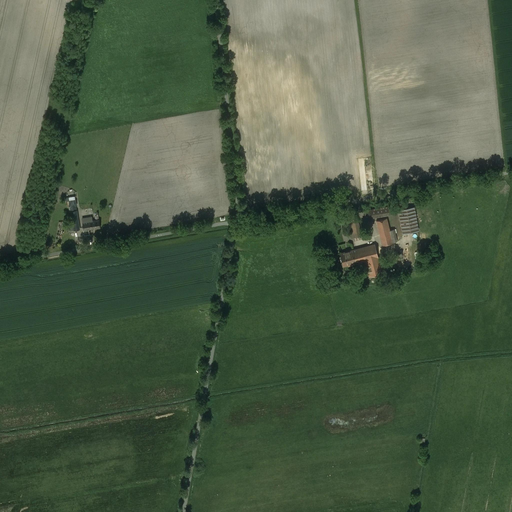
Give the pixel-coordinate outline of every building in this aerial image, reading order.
[(395,205),(364,210),(366,219),(396,214),(395,205)] [(414,207),(399,210),(403,233),(418,230),(414,207)] [(73,224),(74,230),(80,229),(77,211),(76,211),(71,212),(73,224)] [(357,213),(347,215),(352,238),(362,236),(357,213)] [(92,217),(82,219),(84,235),(90,234),(89,230),(100,228),(99,220),(93,221),(92,217)] [(387,218),(377,221),(383,245),(397,241),(394,229),(390,230),(387,218)] [(375,244),(340,253),(344,266),(357,263),(359,270),(368,268),(370,276),(382,272),(375,244)]
